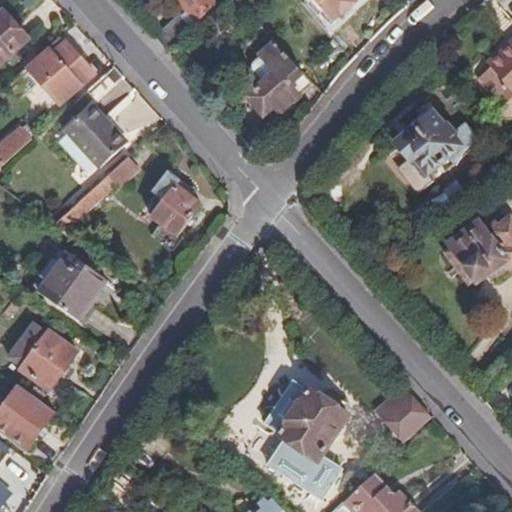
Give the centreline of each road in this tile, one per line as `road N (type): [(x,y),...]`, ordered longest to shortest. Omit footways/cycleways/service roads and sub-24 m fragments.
road 1 (residential): [(268,202),(51,511)]
road 2 (residential): [(268,202),(511,469)]
road 3 (residential): [(459,0),(268,202)]
road 4 (residential): [(86,0),(268,202)]
